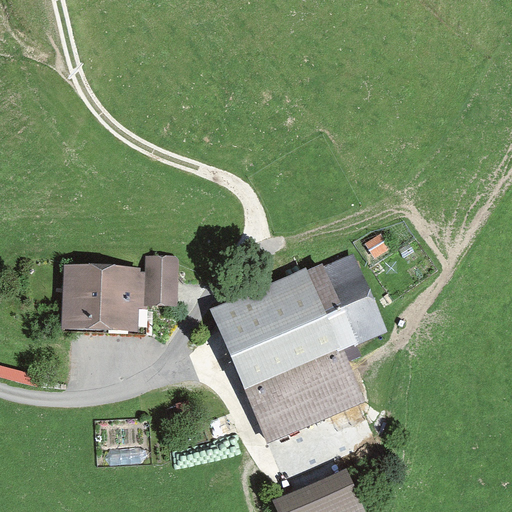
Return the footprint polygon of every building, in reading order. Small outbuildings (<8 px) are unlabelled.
[(381,238),(364,250),(375,266),(392,254),(381,238)] [(179,261),(149,259),(146,311),(176,313),(179,261)] [(378,336),(347,266),(221,320),(272,439),(355,403),(334,355),(378,336)] [(135,279),(70,277),(68,335),(133,337),(135,279)] [(359,511),(347,481),(273,511),(359,511)]
